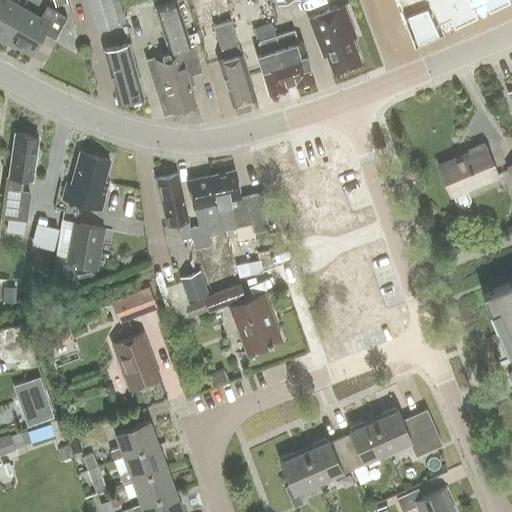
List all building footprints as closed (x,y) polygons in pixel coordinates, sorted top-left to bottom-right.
[(0,0),(0,37),(4,39),(22,7),(9,0),(0,0)] [(81,0),(90,30),(126,19),(119,0),(81,0)] [(352,0),(370,54),(400,45),(385,0),(352,0)] [(398,0),(413,39),(497,0),(398,0)] [(200,70),(199,67),(193,46),(190,46),(175,1),(154,7),(168,52),(145,59),(163,114),(196,104),(190,85),(194,83),(191,73),(200,70)] [(358,38),(345,5),(308,19),(319,48),(323,47),(333,73),(360,63),(352,40),(358,38)] [(40,17),(22,7),(4,39),(31,55),(43,33),(54,39),(66,17),(46,6),(40,17)] [(212,26),(220,52),(223,61),(219,62),(233,105),(255,98),(230,21),(212,26)] [(294,31),(275,37),(290,87),(313,79),(301,42),(297,43),(294,31)] [(275,37),(257,43),(261,55),(257,56),(269,93),(290,87),(275,37)] [(118,104),(142,97),(127,44),(104,50),(118,104)] [(37,137),(13,133),(7,177),(4,176),(0,206),(0,216),(20,219),(24,191),(18,191),(20,179),(30,180),(37,137)] [(466,189),(497,176),(483,144),(469,149),(470,152),(439,164),(456,206),(462,208),(469,206),(470,200),(466,189)] [(103,182),(109,160),(79,153),(71,185),(66,183),(62,200),(100,210),(107,183),(103,182)] [(236,226),(249,223),(251,222),(254,233),(269,230),(261,192),(240,197),(234,169),(210,175),(218,209),(231,206),(236,226)] [(191,238),(188,222),(177,174),(156,178),(167,226),(177,224),(181,241),(191,238)] [(190,228),(195,249),(210,245),(208,236),(223,233),(218,209),(210,175),(187,180),(194,214),(196,214),(199,226),(190,228)] [(104,228),(73,222),(65,262),(96,268),(104,228)] [(207,312),(227,305),(245,352),(281,339),(263,291),(244,298),(239,284),(208,296),(189,303),(190,305),(174,311),(160,273),(154,275),(173,326),(188,320),(188,318),(206,311),(207,312)] [(511,281),(482,294),(500,335),(501,335),(501,332),(503,332),(511,353),(511,281)] [(148,285),(110,300),(119,323),(157,308),(148,285)] [(46,327),(52,345),(71,340),(65,322),(46,327)] [(129,389),(159,377),(142,332),(111,344),(129,389)] [(23,402),(25,417),(46,414),(44,399),(23,402)] [(409,441),(415,456),(442,444),(426,409),(402,419),(397,408),(395,409),(394,407),(382,413),(383,415),(373,419),(387,451),(409,441)] [(114,433),(123,457),(158,444),(149,420),(114,433)] [(339,438),(353,469),(363,464),(362,462),(386,451),(372,420),(349,431),(350,433),(339,438)] [(29,441),(25,430),(10,435),(9,433),(0,436),(0,453),(14,448),(14,447),(29,441)] [(342,473),(353,469),(339,438),(329,443),(328,440),(304,450),(318,481),(341,471),(342,473)] [(166,467),(158,444),(123,457),(128,471),(119,474),(123,483),(131,480),(166,467)] [(70,457),(66,447),(56,450),(60,461),(70,457)] [(296,491),(318,481),(304,450),(278,462),(289,486),(284,488),(294,508),(302,504),(296,491)] [(87,470),(98,466),(93,453),(82,457),(87,470)] [(131,480),(140,504),(175,491),(166,467),(131,480)] [(95,493),(106,489),(102,476),(91,480),(95,493)] [(402,511),(417,506),(419,511),(451,511),(449,507),(451,506),(444,488),(422,498),(418,489),(396,498),(401,511),(402,511)] [(182,511),(175,491),(140,504),(131,507),(132,511),(182,511)] [(102,511),(115,511),(111,500),(100,504),(102,511)] [(372,506),(374,511),(378,511),(388,508),(385,500),(372,506)]
